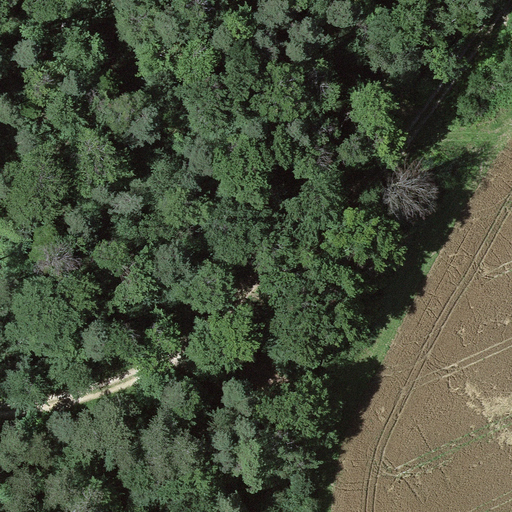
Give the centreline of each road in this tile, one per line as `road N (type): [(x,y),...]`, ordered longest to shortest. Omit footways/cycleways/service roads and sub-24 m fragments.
road 1 (track): [(0,406),(164,359),(269,274),(426,112),(508,0)]
road 2 (track): [(415,122),(341,64),(226,0)]
road 3 (track): [(164,359),(337,385)]
